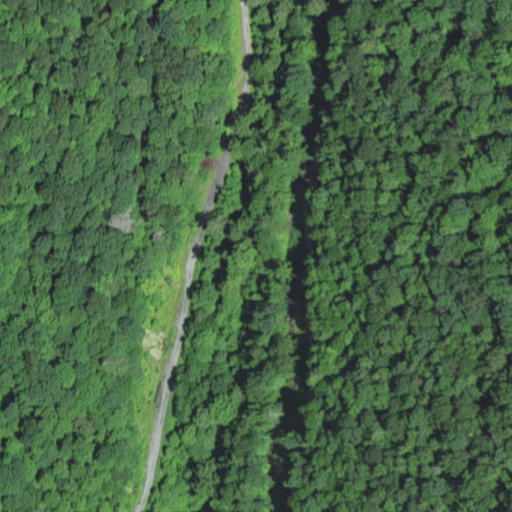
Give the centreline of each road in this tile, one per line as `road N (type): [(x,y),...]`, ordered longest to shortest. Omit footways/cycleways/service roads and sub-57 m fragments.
road 1 (residential): [(139,511),(227,138),(243,0)]
road 2 (residential): [(278,511),(317,229),(322,0)]
